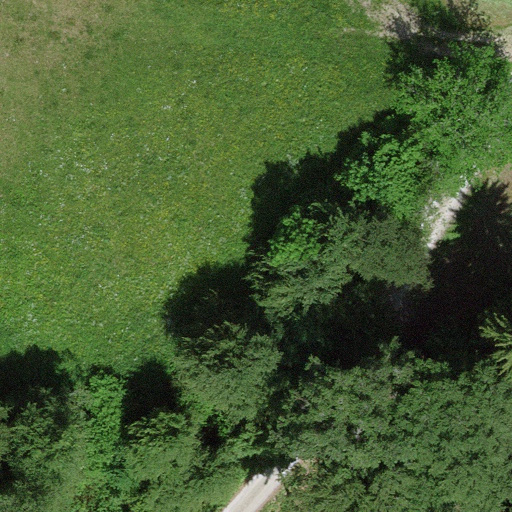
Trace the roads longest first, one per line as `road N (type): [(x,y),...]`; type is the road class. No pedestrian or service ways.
road 1 (unclassified): [(440,214),(329,400),(239,511)]
road 2 (residential): [(440,214),(511,103)]
